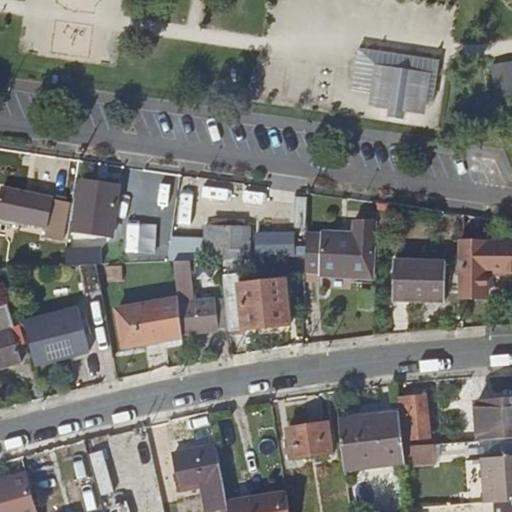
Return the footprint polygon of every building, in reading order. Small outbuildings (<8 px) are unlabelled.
[(351,91),(383,96),(386,71),(427,76),(424,102),(434,104),(440,60),(358,48),(351,91)] [(511,62),(494,65),(498,95),(511,92),(511,62)] [(383,96),(381,112),(422,118),(424,102),(427,76),(386,71),(383,96)] [(83,182),(76,237),(114,242),(122,187),(83,182)] [(5,188),(0,209),(0,215),(48,226),(46,236),(65,240),(73,203),(5,188)] [(207,225),(206,258),(226,258),(251,259),(251,248),(252,227),(207,225)] [(308,241),(308,258),(307,272),(322,272),(323,277),(375,278),(377,229),(356,227),(356,240),(324,238),(324,242),(308,241)] [(300,256),(301,230),(258,229),(258,256),(300,256)] [(204,262),(205,241),(174,242),(171,263),(178,262),(192,262),(204,262)] [(511,243),(461,242),(459,293),(486,294),(487,272),(511,272),(511,243)] [(65,267),(99,265),(99,251),(67,252),(65,267)] [(395,260),(395,299),(447,301),(448,262),(395,260)] [(230,328),(227,299),(195,302),(192,262),(178,262),(181,300),(185,332),(230,328)] [(230,328),(230,331),(291,327),(288,283),(225,286),(227,299),(230,328)] [(185,338),(185,332),(181,300),(119,310),(126,348),(185,338)] [(0,332),(0,371),(26,363),(21,345),(28,344),(23,328),(18,329),(10,305),(0,307),(0,321),(3,332),(0,332)] [(82,311),(28,324),(38,366),(91,353),(82,311)] [(403,414),(406,441),(437,438),(433,401),(413,403),(414,410),(402,411),(403,414)] [(511,402),(480,404),(483,439),(511,437),(511,402)] [(408,461),(406,446),(406,441),(403,414),(340,421),(346,468),(408,461)] [(289,428),(293,457),(333,453),(330,423),(289,428)] [(436,443),(406,446),(408,461),(408,465),(438,462),(436,443)] [(226,501),(216,446),(174,454),(181,488),(202,484),(208,511),(227,507),(226,501)] [(511,457),(482,459),(484,503),(493,502),(511,501),(511,457)] [(0,511),(36,511),(26,476),(0,483),(0,511)] [(245,511),(289,511),(287,491),(243,499),(245,511)] [(228,511),(245,511),(243,499),(226,501),(227,507),(228,511)] [(511,511),(511,501),(493,502),(493,511),(511,511)]
